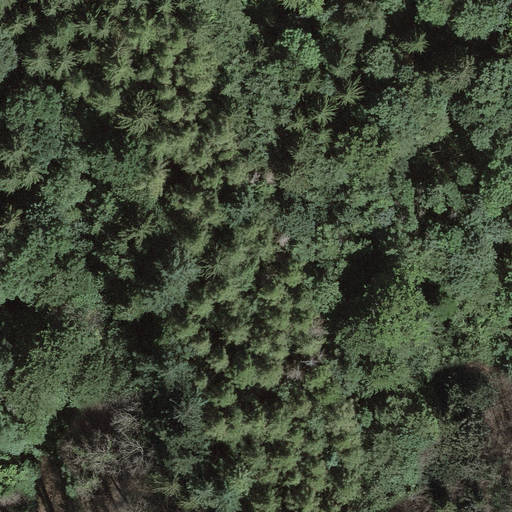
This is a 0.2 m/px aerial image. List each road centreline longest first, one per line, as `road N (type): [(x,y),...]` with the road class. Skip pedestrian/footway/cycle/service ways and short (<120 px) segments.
road 1 (track): [(0,26),(45,72),(96,158),(115,285),(121,511)]
road 2 (track): [(511,12),(441,22),(380,0)]
